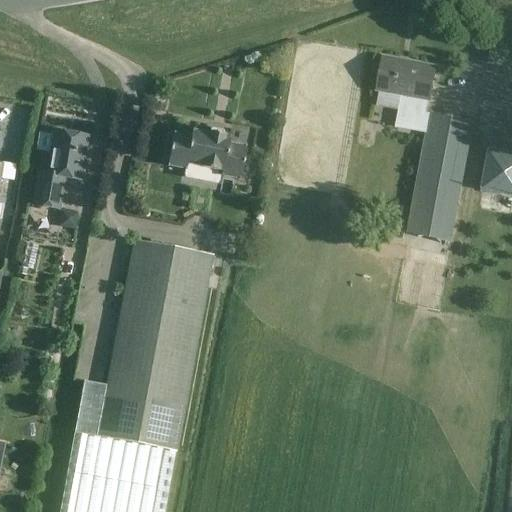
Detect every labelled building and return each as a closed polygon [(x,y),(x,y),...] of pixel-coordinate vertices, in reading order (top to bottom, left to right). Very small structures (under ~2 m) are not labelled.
[(407,235),(451,243),(473,123),(430,115),(425,114),(428,101),(429,101),(435,69),(382,59),(376,91),(400,96),(394,128),(426,134),(407,235)] [(220,176),(239,180),(245,148),(228,145),(229,139),(224,138),(224,136),(222,131),(211,130),(208,133),(208,135),(191,132),(190,138),(173,135),(167,166),(185,170),(186,165),(201,168),(201,169),(217,172),(217,170),(221,171),(220,176)] [(34,206),(58,210),(63,178),(79,181),(86,137),(54,132),(47,174),(39,173),(34,206)] [(511,152),(491,148),(483,191),(511,196),(511,152)] [(59,511),(164,511),(212,256),(133,241),(106,386),(83,382),(59,511)] [(33,271),(38,248),(26,245),(21,268),(33,271)]
